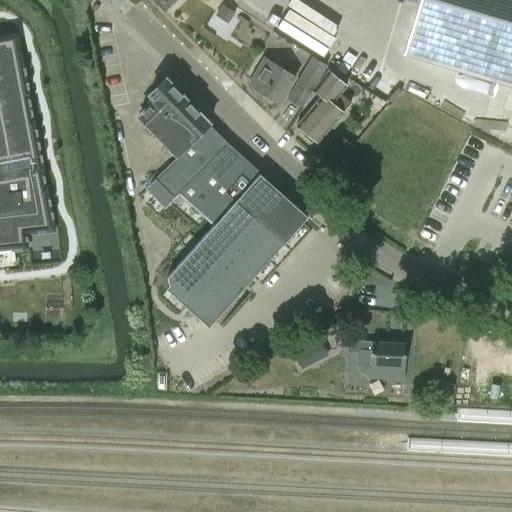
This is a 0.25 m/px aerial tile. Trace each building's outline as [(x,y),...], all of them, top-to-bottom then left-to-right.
[(511,87),(511,0),(419,0),(403,55),(511,87)] [(239,11),(228,4),(219,16),(231,24),(239,11)] [(249,23),(239,15),(236,19),(247,27),(249,23)] [(0,249),(14,249),(26,248),(24,232),(53,230),(45,188),(43,188),(40,170),(41,170),(32,120),(31,120),(26,95),(27,94),(16,34),(0,37),(0,249)] [(291,60),(291,59),(305,66),(310,56),(274,37),(264,56),(274,62),(278,54),(291,60)] [(301,107),(311,91),(326,65),(311,56),(286,98),(301,107)] [(278,104),(295,77),(263,58),(247,85),(278,104)] [(336,93),(338,92),(344,84),(327,71),(313,89),(320,95),(296,125),(317,143),(342,112),(341,112),(348,103),(336,93)] [(210,125),(200,115),(167,80),(150,96),(155,101),(139,116),(178,156),(207,128),(210,125)] [(208,327),(307,219),(207,128),(178,156),(145,188),(169,213),(181,201),(213,230),(167,281),(168,286),(165,288),(208,327)] [(318,158),(332,169),(352,144),(338,133),(318,158)] [(344,352),(359,353),(358,364),(358,368),(360,371),(361,373),(364,375),(367,376),(370,376),(403,378),(405,343),(370,341),(370,342),(368,342),(368,341),(363,341),(363,340),(345,338),(344,352)] [(306,350),(313,362),(327,355),(320,343),(306,350)] [(451,403),(455,384),(443,382),(439,400),(451,403)]
